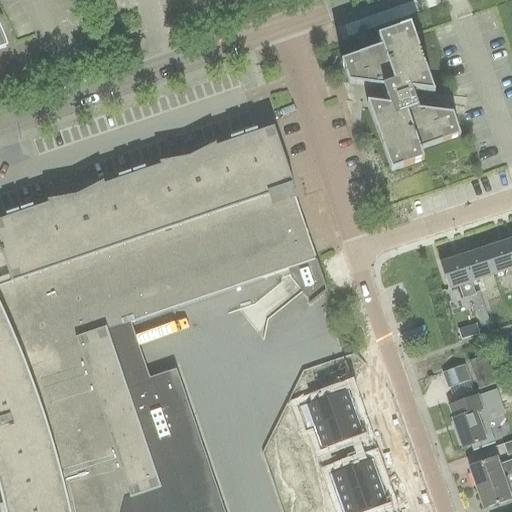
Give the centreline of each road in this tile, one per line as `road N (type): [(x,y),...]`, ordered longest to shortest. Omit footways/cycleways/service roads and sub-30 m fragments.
road 1 (secondary): [(0,127),(286,22)]
road 2 (residential): [(448,511),(359,250)]
road 3 (residential): [(359,250),(286,22)]
road 4 (residential): [(359,250),(511,198)]
